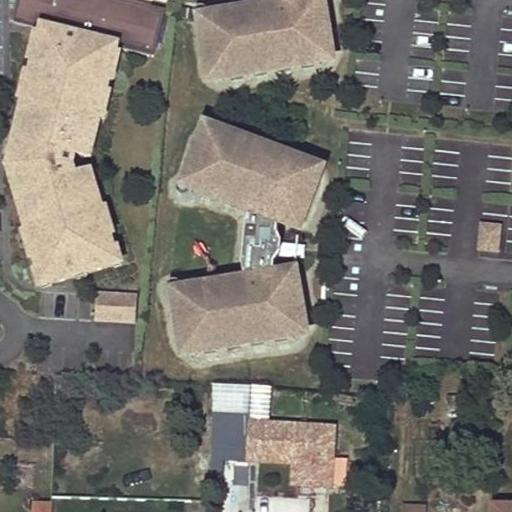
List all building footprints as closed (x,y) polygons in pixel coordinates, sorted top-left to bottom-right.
[(23,0),(18,24),(47,32),(23,126),(31,128),(28,141),(20,139),(16,158),(22,160),(23,178),(16,180),(21,198),(29,196),(33,210),(25,213),(43,275),(46,274),(49,286),(116,267),(113,255),(116,254),(98,192),(90,194),(86,179),(78,181),(75,169),(78,156),(86,159),(90,143),(97,145),(121,50),(157,59),(168,14),(112,0),(23,0)] [(276,0),(278,9),(218,19),(208,34),(214,71),(229,81),(325,65),(335,50),(329,14),(314,3),(305,5),(303,0),(276,0)] [(23,126),(20,139),(28,141),(31,128),(23,126)] [(223,134),(207,142),(194,176),(202,193),(258,214),(253,228),(248,269),(251,283),(191,293),(181,308),(187,345),(202,355),(298,339),(308,324),(302,288),(287,277),(278,279),(276,265),(280,257),(281,246),(279,236),(284,223),(293,227),(309,219),(322,184),(315,168),(223,134)] [(97,145),(90,143),(86,159),(94,161),(97,145)] [(13,169),(16,180),(23,178),(22,160),(16,158),(13,169)] [(94,176),(86,179),(90,194),(98,192),(94,176)] [(29,196),(21,198),(25,213),(33,210),(29,196)] [(501,228),(482,226),(480,251),(499,253),(501,228)] [(140,295),(103,292),(101,319),(139,321),(140,295)] [(333,484),(336,427),(269,423),(269,388),(217,385),(217,457),(298,462),(298,483),(333,484)] [(228,504),(249,505),(252,464),(231,463),(228,504)] [(511,511),(511,504),(495,503),(495,511),(511,511)]
